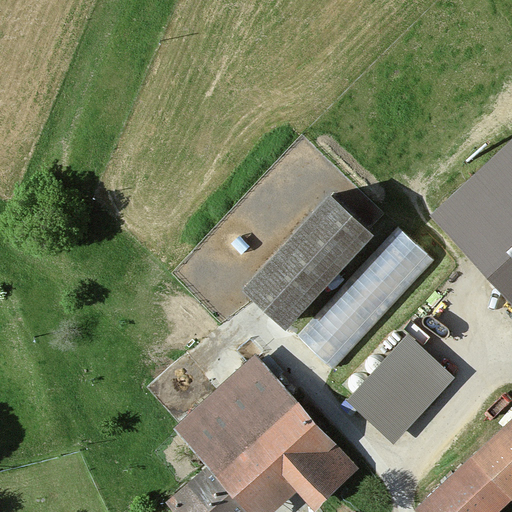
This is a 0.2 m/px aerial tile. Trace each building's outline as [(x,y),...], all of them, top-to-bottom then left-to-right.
[(511,126),(425,207),(511,300),(511,126)] [(366,232),(327,197),(243,289),(256,300),(286,328),(371,236),(366,232)] [(430,257),(393,224),(295,335),(333,368),(430,257)] [(447,375),(398,333),(342,396),(391,439),(447,375)] [(313,511),(361,468),(250,346),(167,421),(207,464),(173,495),(188,511),(238,511),(245,506),(250,511),(264,511),(289,490),(309,511),(313,511)] [(487,511),(511,489),(511,404),(408,500),(419,511),(487,511)]
